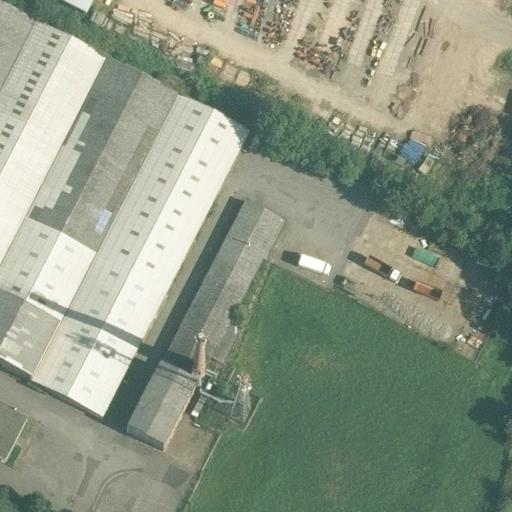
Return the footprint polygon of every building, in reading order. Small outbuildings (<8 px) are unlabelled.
[(57,0),(84,14),(91,0),(57,0)] [(248,136),(0,7),(0,370),(101,422),(248,136)] [(244,204),(159,370),(185,383),(190,370),(205,343),(216,349),(217,350),(228,328),(282,223),(280,222),(244,204)] [(216,349),(210,360),(220,365),(237,333),(228,328),(217,350),(216,349)] [(210,360),(216,349),(205,343),(190,370),(191,371),(192,369),(193,369),(193,368),(195,367),(197,367),(198,367),(200,367),(201,368),(202,369),(204,370),(204,372),(210,360)] [(185,383),(159,370),(126,435),(163,453),(196,388),(185,383)] [(0,463),(22,422),(0,410),(0,463)]
